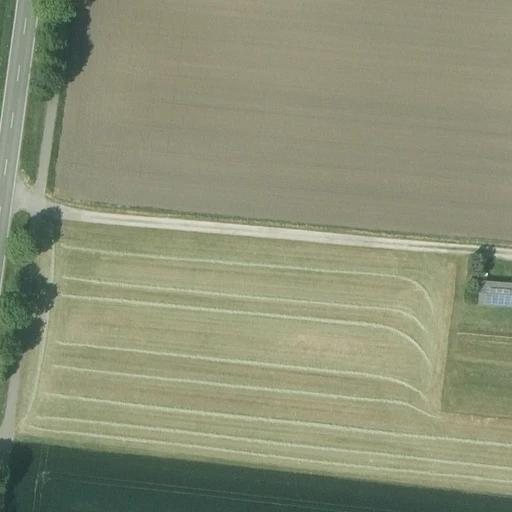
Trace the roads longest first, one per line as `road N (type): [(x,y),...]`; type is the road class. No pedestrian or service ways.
road 1 (track): [(2,193),(103,224),(511,259)]
road 2 (tertiary): [(29,0),(0,213)]
